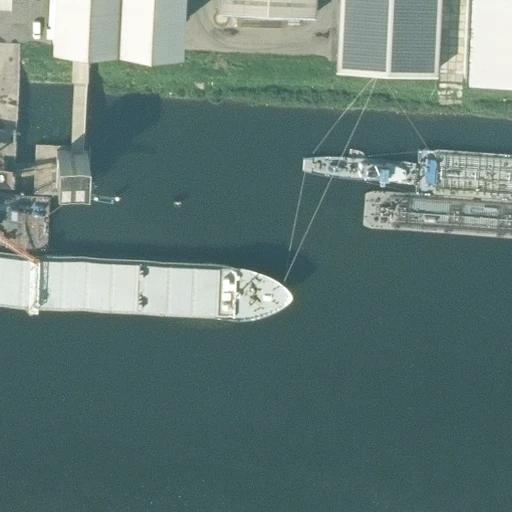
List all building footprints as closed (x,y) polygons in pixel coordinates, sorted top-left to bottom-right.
[(48,0),(47,24),(73,25),(71,54),(70,76),(70,78),(73,78),(70,149),(70,150),(56,150),(54,177),(56,177),(56,179),(56,187),(83,188),(84,179),(85,179),(86,151),(82,150),(85,79),(87,79),(87,78),(88,55),(89,25),(113,27),(114,0),(48,0)] [(114,0),(113,27),(178,29),(179,0),(114,0)] [(314,14),(314,0),(218,0),(218,10),(314,14)] [(338,0),(335,66),(435,71),(438,0),(338,0)] [(511,0),(465,0),(463,74),(511,75),(511,0)]
